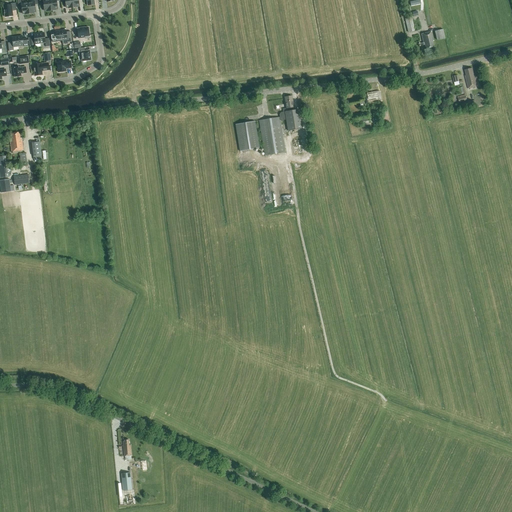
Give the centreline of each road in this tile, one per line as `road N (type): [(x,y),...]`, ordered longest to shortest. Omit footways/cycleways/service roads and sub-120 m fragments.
road 1 (unclassified): [(0,121),(431,72),(511,51)]
road 2 (unclassified): [(314,511),(80,400),(50,388),(0,385)]
road 3 (residential): [(0,91),(65,82),(97,66),(96,14)]
